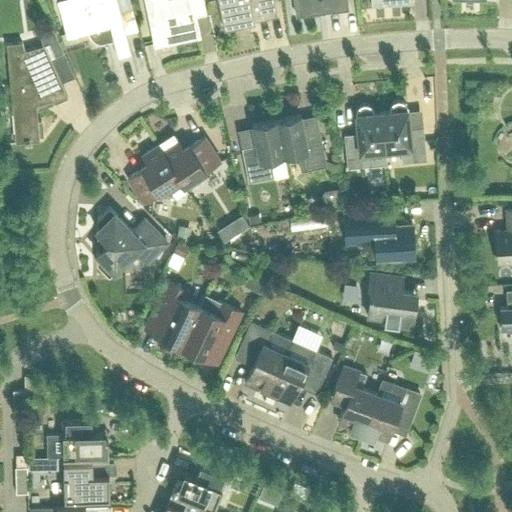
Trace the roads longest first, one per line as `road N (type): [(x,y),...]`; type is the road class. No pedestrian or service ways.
road 1 (residential): [(511,38),(313,51),(191,76),(116,110),(70,165),(59,201),(61,275),(85,325)]
road 2 (residential): [(425,486),(455,390),(441,197)]
road 3 (residential): [(85,325),(28,350),(5,380),(9,511)]
road 4 (residential): [(183,397),(370,478)]
road 5 (residential): [(85,325),(183,397)]
road 6 (residential): [(141,511),(183,397)]
